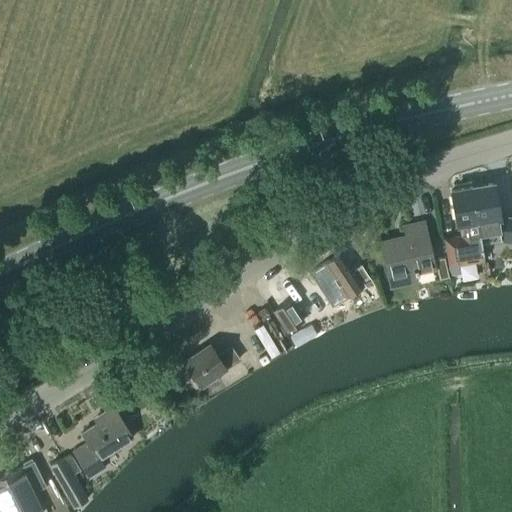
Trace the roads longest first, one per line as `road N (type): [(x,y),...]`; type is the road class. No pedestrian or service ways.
road 1 (residential): [(0,420),(339,210),(437,164),(511,141)]
road 2 (primary): [(0,275),(286,153),(511,97)]
